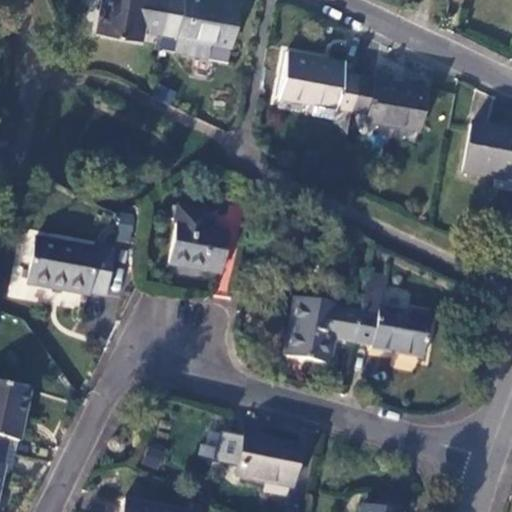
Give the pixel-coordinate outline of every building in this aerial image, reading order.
[(143,31),(162,34),(168,0),(102,0),(96,33),(141,41),(143,31)] [(239,2),(230,0),(168,0),(162,34),(173,36),(170,51),(205,58),(208,43),(231,47),(239,2)] [(344,63),(285,53),(277,97),(312,103),(311,116),(331,119),(347,134),(351,109),(357,76),(342,73),(344,63)] [(426,87),(357,76),(351,109),(365,112),(364,118),(419,128),(426,87)] [(511,131),(471,124),(461,172),(511,181),(511,131)] [(211,214),(177,208),(167,264),(220,273),(227,234),(208,231),(211,214)] [(131,243),(134,214),(120,213),(117,241),(131,243)] [(112,254),(32,240),(24,283),(88,295),(88,293),(105,296),(112,254)] [(360,310),(353,343),(370,346),(370,348),(421,359),(429,318),(379,307),(385,273),(366,269),(361,303),(360,310)] [(360,310),(293,297),(282,357),(328,365),(334,339),(353,343),(360,310)] [(28,390),(0,384),(0,451),(4,452),(6,440),(17,442),(28,390)] [(299,448),(242,437),(234,476),(261,482),(262,479),(292,485),(299,448)] [(177,511),(122,501),(119,511),(177,511)]
